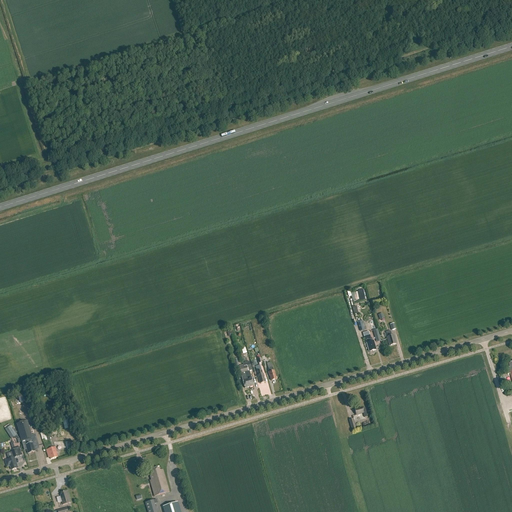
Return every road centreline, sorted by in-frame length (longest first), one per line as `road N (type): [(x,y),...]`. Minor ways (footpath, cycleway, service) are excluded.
road 1 (primary): [(0,207),(511,46)]
road 2 (tertiary): [(0,481),(511,330)]
road 3 (track): [(49,166),(511,22)]
